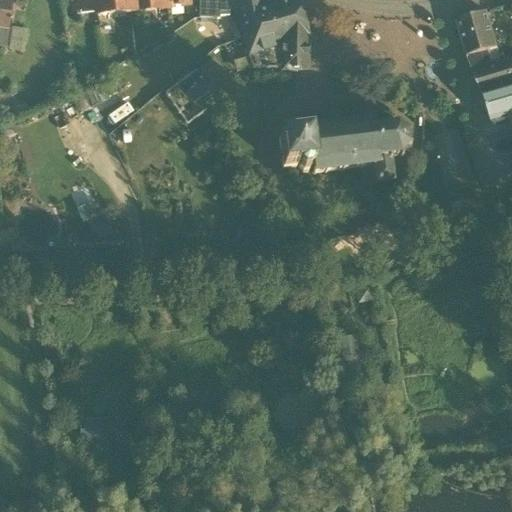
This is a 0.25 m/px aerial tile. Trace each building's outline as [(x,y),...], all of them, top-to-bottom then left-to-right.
[(154,7),(164,6),(163,0),(72,0),(74,13),(95,11),(95,19),(97,19),(96,13),(107,12),(107,18),(154,13),(154,7)] [(163,0),(164,6),(164,12),(166,11),(166,9),(187,7),(186,0),(163,0)] [(198,20),(218,21),(218,19),(218,0),(198,0),(198,20)] [(218,0),(218,19),(228,18),(228,14),(238,12),(236,0),(218,0)] [(240,25),(269,21),(270,21),(271,26),(273,26),(274,31),(243,41),(243,42),(242,42),(247,58),(281,48),(281,72),(281,73),(307,72),(307,70),(307,40),(308,40),(296,0),(276,0),(260,4),(259,0),(236,0),(238,12),(240,24),(240,25)] [(0,31),(7,32),(7,30),(10,4),(0,2),(0,31)] [(456,22),(466,60),(485,54),(496,51),(487,14),(456,22)] [(270,21),(269,21),(240,25),(242,36),(243,41),(274,31),(273,26),(271,26),(270,21)] [(235,37),(242,36),(240,25),(240,24),(233,25),(235,37)] [(26,32),(7,30),(7,32),(5,49),(4,54),(23,56),(26,32)] [(281,71),(281,72),(281,48),(247,58),(252,72),(252,71),(281,71)] [(487,61),(485,54),(466,60),(472,73),(490,68),(487,61)] [(214,60),(197,72),(210,89),(226,77),(214,60)] [(511,62),(494,67),(490,68),(472,73),(482,98),(508,89),(511,88),(511,62)] [(86,94),(90,106),(92,113),(119,95),(108,76),(86,94)] [(199,85),(185,96),(192,106),(207,95),(199,85)] [(511,89),(483,98),(492,127),(510,121),(511,127),(511,141),(511,89)] [(71,100),(76,112),(90,106),(86,94),(71,100)] [(366,186),(366,188),(372,187),(372,185),(392,183),(389,159),(397,158),(398,160),(400,158),(399,156),(405,148),(408,149),(408,147),(406,146),(405,137),(408,136),(407,133),(403,135),(397,129),(398,126),(394,125),(393,128),(373,131),(372,121),(371,121),(371,119),(368,119),(368,121),(354,123),(354,121),(351,121),(351,123),(336,125),(336,123),(333,124),(333,125),(319,127),(318,125),(315,126),(315,127),(307,128),(307,127),(305,127),(306,138),(277,141),(281,172),(297,170),(297,173),(300,175),(306,174),(308,172),(308,169),(311,168),(311,175),(310,177),(312,178),(314,176),(323,175),(323,176),(326,176),(326,174),(341,173),(341,174),(343,174),(343,172),(358,170),(360,187),(366,186)] [(96,203),(79,209),(92,242),(109,235),(96,203)] [(441,270),(426,273),(429,284),(443,281),(441,270)] [(369,289),(355,292),(358,306),(372,303),(369,289)] [(224,321),(210,323),(212,338),(225,336),(224,321)] [(485,321),(473,325),(478,339),(490,335),(485,321)] [(356,337),(337,340),(340,363),(359,361),(356,337)] [(104,421),(78,424),(79,437),(85,437),(85,447),(103,444),(102,435),(105,435),(104,421)]
